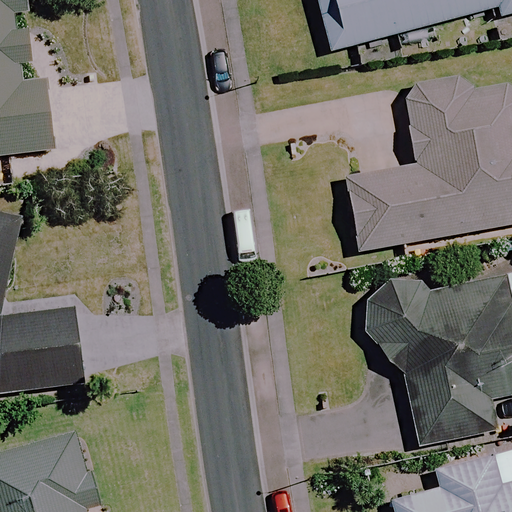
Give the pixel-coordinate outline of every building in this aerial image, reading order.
[(0,0),(0,160),(31,157),(40,156),(33,87),(17,89),(15,68),(25,67),(22,33),(15,34),(13,19),(20,18),(18,0),(0,0)] [(511,0),(310,0),(324,54),(497,11),(500,21),(511,18),(511,0)] [(511,84),(478,90),(476,76),(394,90),(408,168),(334,180),(347,258),(511,229),(511,84)] [(0,403),(2,404),(78,390),(67,313),(0,318),(0,314),(24,220),(0,213),(0,403)] [(511,303),(510,304),(505,276),(429,291),(421,280),(390,278),(365,298),(363,331),(402,372),(419,446),(498,431),(492,396),(511,392),(511,303)] [(0,511),(86,511),(85,505),(98,502),(78,428),(0,448),(0,511)] [(511,511),(511,474),(505,476),(500,457),(498,450),(428,470),(430,477),(378,492),(383,511),(511,511)]
